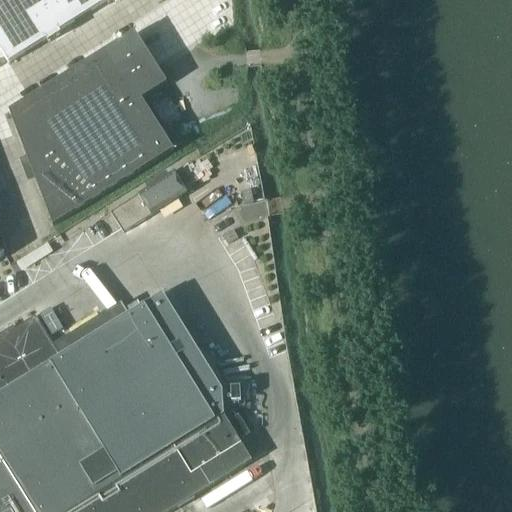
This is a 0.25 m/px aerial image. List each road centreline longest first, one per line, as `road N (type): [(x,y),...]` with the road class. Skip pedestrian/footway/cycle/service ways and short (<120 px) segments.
road 1 (unclassified): [(297,0),(326,224),(380,511)]
road 2 (unknown): [(0,307),(80,265),(124,257),(178,262),(213,291),(262,389),(265,413),(252,436)]
